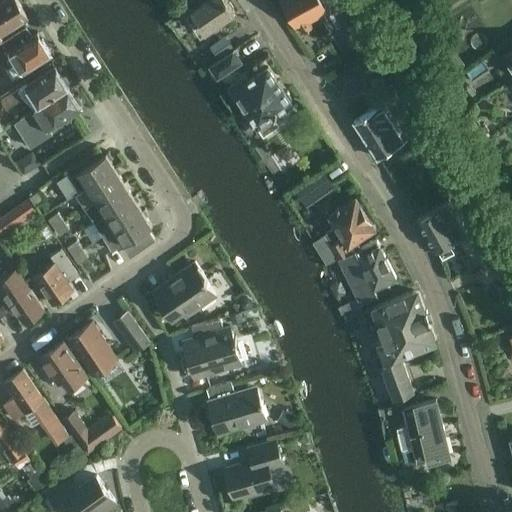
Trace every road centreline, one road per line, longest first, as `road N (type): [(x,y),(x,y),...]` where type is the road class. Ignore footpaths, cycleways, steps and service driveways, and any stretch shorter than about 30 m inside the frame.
road 1 (residential): [(255,0),(428,277),(497,511)]
road 2 (residential): [(0,364),(156,258),(182,223),(178,205),(41,0)]
road 3 (residential): [(141,511),(134,447),(150,439),(189,441),(211,511)]
